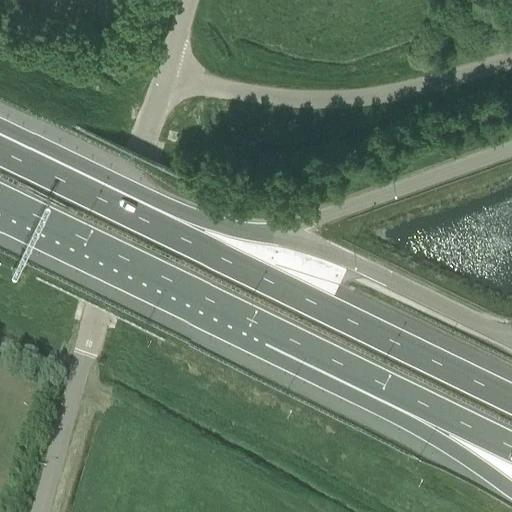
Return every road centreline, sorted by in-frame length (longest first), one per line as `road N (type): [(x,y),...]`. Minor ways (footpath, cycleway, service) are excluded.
road 1 (motorway): [(0,199),(419,402)]
road 2 (unclassified): [(39,511),(164,73)]
road 3 (motorway): [(511,400),(141,220)]
road 4 (unclassified): [(511,61),(366,98),(258,95),(164,73)]
road 5 (motorway): [(141,220),(0,151)]
road 6 (motorway): [(419,402),(511,482)]
